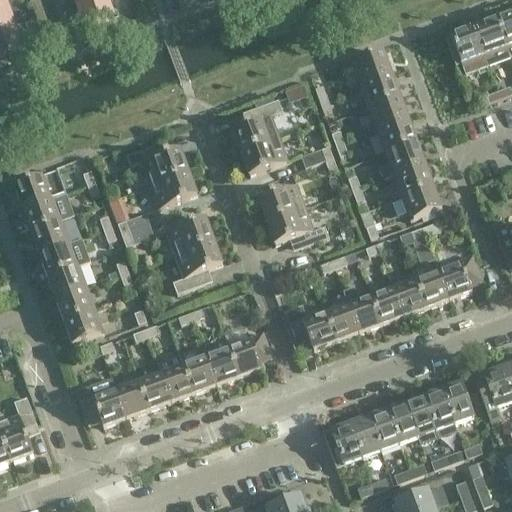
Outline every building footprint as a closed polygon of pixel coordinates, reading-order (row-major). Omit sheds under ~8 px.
[(94,0),(78,6),(76,1),(64,6),(67,14),(79,9),(87,30),(114,20),(106,0),(94,0)] [(0,7),(0,33),(15,28),(6,5),(0,7)] [(511,59),(511,16),(496,22),(510,60),(511,59)] [(510,60),(496,22),(473,30),(488,69),(510,60)] [(0,33),(0,61),(24,52),(15,28),(0,33)] [(465,77),(488,69),(473,30),(451,39),(465,77)] [(352,66),(360,89),(391,78),(383,55),(352,66)] [(360,89),(368,112),(399,101),(391,78),(360,89)] [(292,103),(310,98),(307,88),(289,94),(292,103)] [(314,93),(318,105),(326,102),(322,90),(314,93)] [(509,90),(497,95),(500,103),(511,99),(509,90)] [(500,103),(497,95),(485,99),(488,107),(500,103)] [(368,112),(377,135),(408,123),(399,101),(368,112)] [(331,113),(326,102),(318,105),(322,116),(331,113)] [(241,156),(279,142),(270,120),(282,116),(278,104),(250,114),(254,125),(232,134),(241,156)] [(377,135),(385,157),(416,146),(408,123),(377,135)] [(330,138),(335,150),(343,147),(338,135),(330,138)] [(287,166),(279,142),(241,156),(249,180),(287,166)] [(424,168),(416,146),(385,157),(389,168),(378,172),(383,183),(393,180),(424,168)] [(347,158),(343,147),(335,150),(339,162),(347,158)] [(153,150),(127,159),(126,160),(130,172),(141,168),(150,190),(188,176),(179,153),(158,161),(153,150)] [(304,172),(324,165),(332,162),(328,150),(300,160),(304,172)] [(336,174),(332,162),(324,165),(328,177),(336,174)] [(393,180),(401,202),(433,191),(424,168),(393,180)] [(23,214),(54,202),(66,198),(58,175),(14,190),(23,214)] [(83,178),(87,190),(95,187),(91,176),(83,178)] [(188,176),(150,190),(158,213),(196,200),(188,176)] [(347,184),(351,195),(359,192),(355,181),(347,184)] [(99,199),(95,187),(87,190),(92,201),(99,199)] [(266,226),(305,212),(296,189),(258,203),(266,226)] [(433,191),(401,202),(410,225),(441,214),(433,191)] [(363,204),(359,192),(351,195),(356,207),(363,204)] [(23,214),(31,236),(62,225),(54,202),(23,214)] [(305,212),(266,226),(274,249),(296,241),(301,253),(329,243),(324,231),(313,235),(305,212)] [(117,229),(121,241),(149,230),(145,219),(117,229)] [(100,224),(104,236),(112,233),(108,221),(100,224)] [(176,260),(213,246),(205,223),(167,236),(176,260)] [(62,225),(31,236),(39,259),(70,247),(62,225)] [(437,225),(422,231),(424,238),(425,239),(440,234),(437,225)] [(373,229),(365,232),(369,244),(377,241),(373,229)] [(509,272),(511,271),(511,229),(493,230),(509,272)] [(154,242),(149,230),(121,241),(126,252),(154,242)] [(413,243),(424,238),(422,231),(410,235),(413,243)] [(116,244),(112,233),(104,236),(108,247),(116,244)] [(388,243),(376,247),(379,255),(391,251),(388,243)] [(213,246),(176,260),(184,282),(172,287),(176,299),(205,288),(200,277),(222,269),(213,246)] [(39,259),(47,281),(79,270),(70,247),(39,259)] [(367,260),(379,255),(376,247),(364,252),(367,260)] [(342,260),(331,264),(334,272),(345,268),(342,260)] [(437,273),(449,304),(471,296),(469,289),(481,285),(472,260),(437,273)] [(322,276),(334,272),(331,264),(319,269),(322,276)] [(115,268),(120,279),(128,276),(124,265),(115,268)] [(47,281),(56,304),(87,292),(79,270),(47,281)] [(449,304),(437,273),(414,281),(426,312),(449,304)] [(132,288),(128,276),(120,279),(124,291),(132,288)] [(426,312),(414,281),(392,289),(403,321),(426,312)] [(392,289),(369,298),(381,329),(403,321),(392,289)] [(358,337),(381,329),(369,298),(359,301),(354,290),(342,294),(346,306),(358,337)] [(56,304),(64,326),(95,315),(87,292),(56,304)] [(346,306),(324,314),(335,346),(358,337),(346,306)] [(335,346),(324,314),(305,321),(301,311),(285,316),(289,327),(298,352),(310,348),(312,354),(335,346)] [(200,312),(188,316),(191,324),(203,320),(200,312)] [(142,314),(134,317),(138,328),(146,325),(142,314)] [(104,338),(95,315),(64,326),(73,349),(104,338)] [(180,329),(191,324),(188,316),(177,321),(180,329)] [(155,329),(143,333),(146,341),(158,337),(155,329)] [(135,345),(146,341),(143,333),(132,337),(135,345)] [(227,350),(239,381),(261,373),(259,366),(271,362),(262,337),(227,350)] [(110,346),(98,350),(101,358),(113,354),(110,346)] [(101,358),(98,350),(87,355),(90,362),(101,358)] [(204,358),(216,390),(239,381),(227,350),(204,358)] [(182,367),(193,398),(216,390),(204,358),(182,367)] [(156,367),(159,375),(171,406),(193,398),(182,367),(179,359),(156,367)] [(511,366),(503,370),(511,393),(511,366)] [(511,406),(511,393),(503,370),(502,368),(484,375),(485,377),(480,379),(479,377),(475,378),(491,423),(501,419),(498,412),(511,406)] [(136,383),(148,415),(171,406),(159,375),(136,383)] [(125,423),(114,392),(110,382),(76,395),(88,429),(100,425),(103,431),(125,423)] [(136,383),(127,387),(114,392),(125,423),(148,415),(136,383)] [(440,391),(454,428),(473,421),(459,384),(440,391)] [(454,428),(440,391),(422,398),(438,441),(456,434),(454,428)] [(438,441),(422,398),(404,405),(417,441),(420,448),(438,441)] [(0,425),(0,439),(9,466),(33,457),(24,434),(36,429),(26,401),(13,406),(18,419),(0,425)] [(385,412),(399,448),(417,441),(404,405),(385,412)] [(366,419),(367,421),(368,420),(381,455),(399,448),(385,412),(366,419)] [(349,427),(362,462),(381,455),(368,420),(367,421),(349,427)] [(336,471),(362,462),(349,427),(348,425),(330,432),(331,434),(323,437),(336,471)] [(0,469),(9,466),(0,439),(0,469)] [(463,453),(467,462),(482,456),(478,447),(463,453)] [(460,454),(445,459),(448,469),(463,463),(460,454)] [(430,465),(434,474),(448,469),(445,459),(430,465)] [(423,467),(408,473),(411,482),(426,477),(423,467)] [(393,478),(397,488),(411,482),(408,473),(393,478)] [(472,483),(477,497),(487,494),(481,479),(472,483)] [(386,481),(371,487),(374,496),(389,490),(386,481)] [(455,489),(461,503),(470,500),(465,485),(455,489)] [(356,492),(360,501),(374,496),(371,487),(356,492)] [(395,511),(435,511),(429,493),(394,506),(395,511)] [(487,494),(477,497),(483,511),(492,508),(487,494)] [(265,511),(305,511),(300,498),(265,511)] [(474,511),(470,500),(461,503),(463,511),(474,511)]
